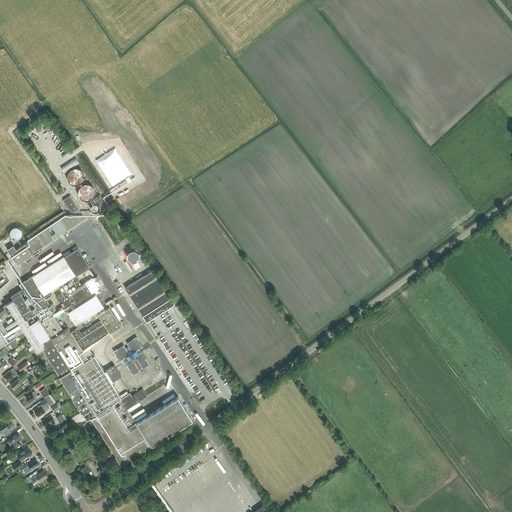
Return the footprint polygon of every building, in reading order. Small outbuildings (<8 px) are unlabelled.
[(80,164),(75,157),(60,167),(64,173),(80,164)] [(105,203),(100,194),(95,198),(100,206),(105,203)] [(71,212),(10,253),(17,264),(32,254),(32,253),(85,218),(70,195),(63,200),(71,212)] [(15,239),(25,235),(21,226),(12,230),(15,239)] [(138,247),(126,254),(131,262),(143,255),(138,247)] [(89,264),(78,248),(65,256),(64,256),(20,284),(23,288),(12,295),(14,299),(4,305),(4,306),(6,309),(0,312),(0,313),(2,317),(0,318),(0,346),(8,341),(24,330),(37,351),(39,350),(42,348),(60,377),(74,400),(72,401),(80,413),(82,412),(87,420),(91,417),(121,464),(152,445),(193,419),(178,396),(137,422),(137,423),(128,409),(127,408),(141,399),(147,395),(143,389),(142,389),(132,396),(132,395),(130,392),(129,393),(122,398),(122,397),(120,395),(112,382),(104,370),(95,355),(94,356),(88,347),(109,334),(100,321),(81,333),(78,327),(71,332),(68,327),(64,330),(48,304),(50,303),(47,299),(53,295),(51,291),(56,287),(76,274),(90,266),(89,264)] [(153,270),(125,287),(147,321),(175,304),(171,297),(170,298),(153,270)] [(67,310),(76,324),(105,306),(97,294),(99,292),(97,289),(99,288),(93,277),(82,284),(79,280),(75,282),(78,287),(70,292),(67,288),(56,295),(66,311),(67,310)] [(176,306),(187,328),(191,325),(180,304),(176,306)] [(110,333),(121,325),(110,307),(99,314),(110,333)] [(133,375),(140,371),(150,364),(140,348),(143,346),(137,336),(126,343),(128,346),(126,348),(124,344),(114,351),(120,361),(123,359),(133,375)] [(8,342),(13,348),(18,345),(14,338),(8,342)] [(7,354),(7,355),(9,353),(4,348),(0,351),(0,360),(6,355),(7,354)] [(9,356),(7,355),(7,354),(6,355),(0,360),(0,367),(0,368),(3,365),(3,366),(5,364),(5,363),(6,362),(5,361),(7,359),(13,365),(17,361),(15,359),(14,360),(10,355),(9,356)] [(26,361),(18,367),(21,371),(31,363),(28,360),(27,361),(26,361)] [(35,363),(31,367),(37,375),(42,371),(35,363)] [(13,367),(12,369),(3,376),(7,381),(14,375),(15,376),(19,374),(13,367)] [(24,375),(21,378),(19,379),(18,378),(11,384),(11,385),(11,386),(13,388),(14,387),(14,388),(24,380),(26,378),(24,375)] [(46,387),(40,391),(44,398),(50,394),(46,387)] [(154,395),(166,389),(164,387),(153,393),(154,395)] [(35,397),(37,395),(34,391),(26,397),(28,399),(27,400),(28,401),(29,401),(30,401),(35,397)] [(47,406),(50,404),(51,405),(53,403),(49,396),(40,402),(42,404),(38,407),(39,407),(34,410),(38,416),(44,412),(45,411),(44,410),(48,408),(47,406)] [(61,414),(56,417),(60,423),(65,420),(64,418),(65,417),(63,413),(61,414)] [(42,422),(45,426),(48,423),(50,426),(55,423),(53,420),(51,416),(48,418),(48,417),(45,419),(46,419),(42,422)] [(3,425),(0,427),(0,431),(1,434),(4,432),(6,436),(11,432),(10,430),(12,429),(11,429),(15,427),(14,426),(14,425),(13,423),(12,423),(10,421),(7,423),(6,423),(3,425)] [(20,443),(19,440),(22,438),(18,432),(12,437),(10,438),(15,446),(20,443)] [(94,450),(90,444),(84,449),(88,455),(82,460),(85,465),(81,468),(86,474),(92,470),(95,476),(100,472),(103,477),(106,475),(102,468),(97,471),(92,462),(96,460),(91,452),(94,450)] [(28,447),(17,454),(21,460),(32,453),(28,447)] [(36,466),(39,464),(36,459),(28,464),(28,463),(19,468),(20,471),(26,467),(28,470),(31,468),(31,469),(34,467),(34,468),(36,467),(36,466)] [(15,470),(23,465),(20,460),(12,465),(15,470)] [(37,474),(37,473),(35,474),(34,472),(25,478),(29,484),(31,483),(33,486),(48,476),(44,470),(37,474)] [(265,502),(251,511),(270,511),(272,511),(265,502)]
